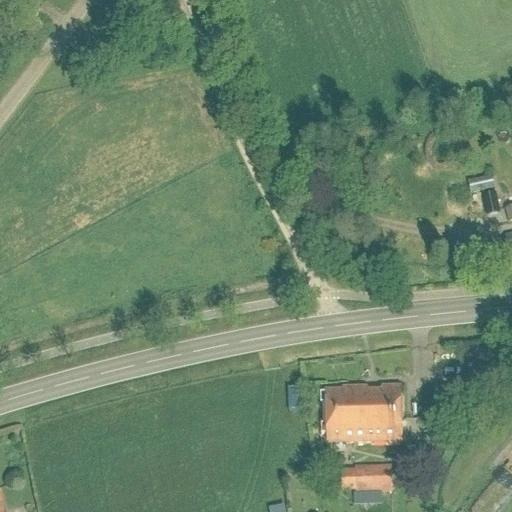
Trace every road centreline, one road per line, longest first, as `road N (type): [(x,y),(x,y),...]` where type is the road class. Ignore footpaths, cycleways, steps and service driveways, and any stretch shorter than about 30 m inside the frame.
road 1 (tertiary): [(0,404),(180,355),(332,327)]
road 2 (track): [(181,0),(236,134),(326,296)]
road 3 (tertiary): [(332,327),(511,308)]
road 4 (unclassified): [(0,115),(86,0)]
